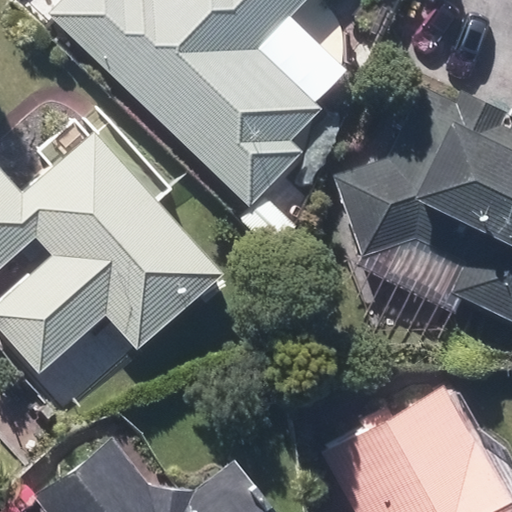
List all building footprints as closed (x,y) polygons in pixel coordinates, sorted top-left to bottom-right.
[(54,0),(44,11),(42,12),(61,31),(241,202),(292,148),(281,139),(313,107),(251,49),(296,0),(54,0)] [(445,286),(511,318),(511,101),(500,127),(491,122),(495,110),(451,89),(446,101),(410,84),(376,156),(327,173),(355,253),(405,236),(457,261),(445,286)] [(0,291),(0,332),(34,369),(98,309),(129,342),(212,267),(85,130),(18,193),(0,173),(0,256),(28,231),(45,251),(0,291)] [(233,218),(265,247),(287,222),(256,194),(233,218)] [(252,365),(257,395),(275,392),(270,362),(252,365)] [(346,511),(503,511),(431,383),(313,451),(346,511)] [(265,511),(223,458),(185,488),(139,482),(100,434),(24,493),(39,511),(265,511)]
